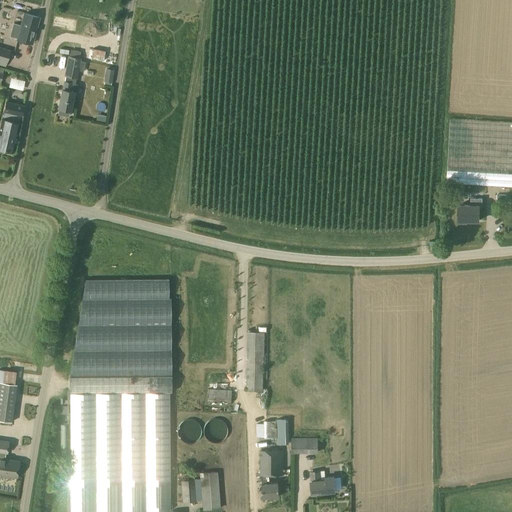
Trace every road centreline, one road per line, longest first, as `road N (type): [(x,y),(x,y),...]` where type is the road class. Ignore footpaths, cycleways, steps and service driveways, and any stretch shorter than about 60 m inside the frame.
road 1 (unclassified): [(99,216),(246,251),(347,264),(511,253)]
road 2 (unclassified): [(23,511),(80,211)]
road 3 (unclassified): [(99,216),(134,0)]
road 4 (unclassified): [(12,193),(49,0)]
